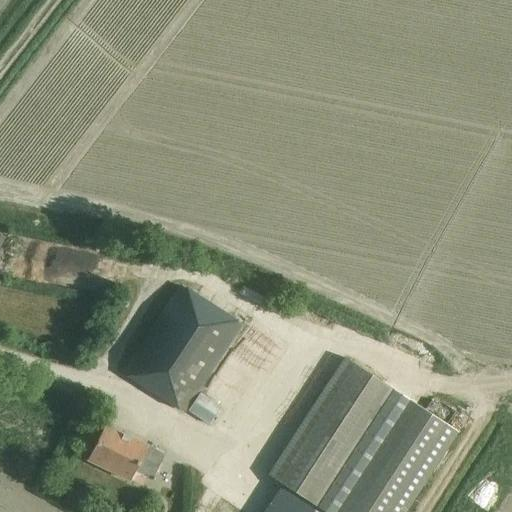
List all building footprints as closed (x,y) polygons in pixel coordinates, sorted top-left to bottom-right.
[(181,412),(191,396),(238,325),(180,286),(122,374),(181,412)] [(268,477),(322,511),(407,511),(459,432),(345,359),(268,477)] [(246,371),(235,387),(245,394),(256,378),(246,371)] [(216,390),(210,399),(232,412),(237,402),(216,390)] [(209,425),(221,408),(201,394),(189,411),(209,425)] [(448,423),(455,412),(434,398),(427,408),(448,423)] [(88,461),(108,471),(140,487),(145,477),(153,480),(153,479),(155,480),(156,478),(154,477),(165,454),(106,425),(88,461)] [(265,511),(315,511),(281,489),(265,511)]
